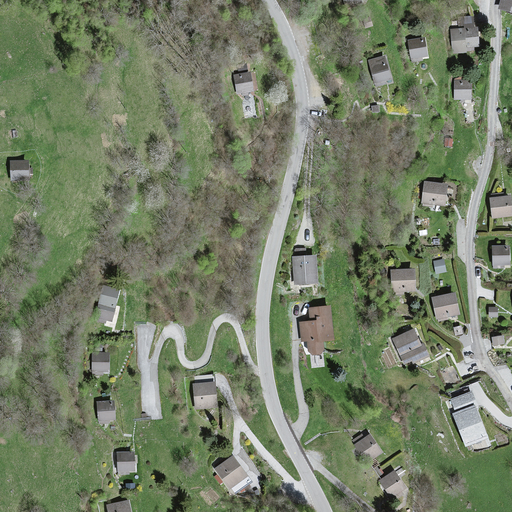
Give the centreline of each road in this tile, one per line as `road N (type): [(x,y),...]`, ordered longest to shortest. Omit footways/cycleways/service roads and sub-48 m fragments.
road 1 (residential): [(322,511),(270,406),(262,365),(259,318),(298,95),(265,0)]
road 2 (unclassified): [(511,402),(477,343),(469,246),(489,149),(496,0)]
